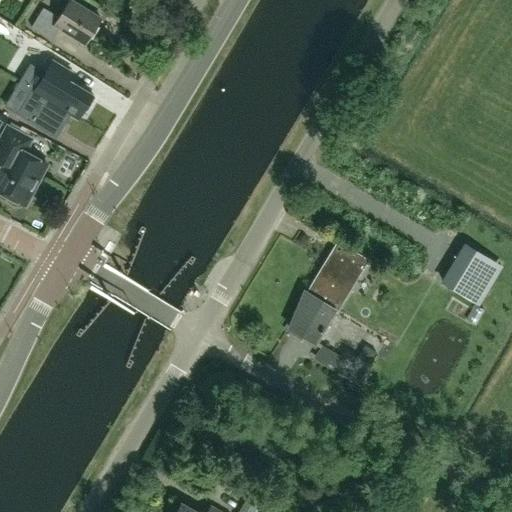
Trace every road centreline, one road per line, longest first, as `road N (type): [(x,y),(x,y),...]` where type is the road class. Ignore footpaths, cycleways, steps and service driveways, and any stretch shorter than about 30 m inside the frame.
road 1 (unclassified): [(198,333),(396,0)]
road 2 (unclassified): [(511,502),(198,333)]
road 3 (tertiary): [(66,261),(236,0)]
road 4 (unclassified): [(90,511),(198,333)]
road 5 (unclassified): [(198,333),(66,261)]
road 6 (tertiary): [(0,390),(66,261)]
